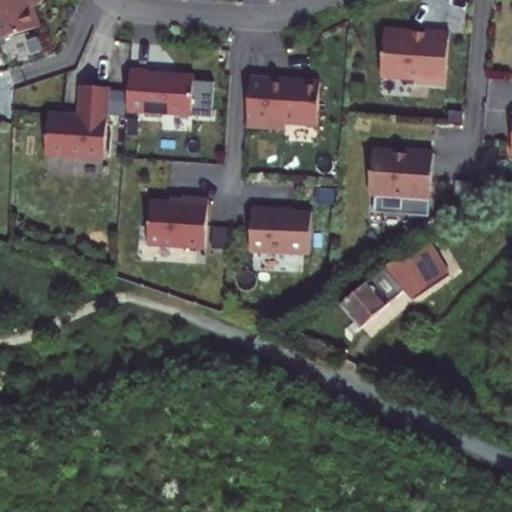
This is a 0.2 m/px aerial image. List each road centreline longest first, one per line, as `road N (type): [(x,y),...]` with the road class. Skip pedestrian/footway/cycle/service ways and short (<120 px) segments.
road 1 (residential): [(511,464),(139,296)]
road 2 (residential): [(118,0),(269,17),(314,0)]
road 3 (unknown): [(30,88),(83,66),(113,0)]
